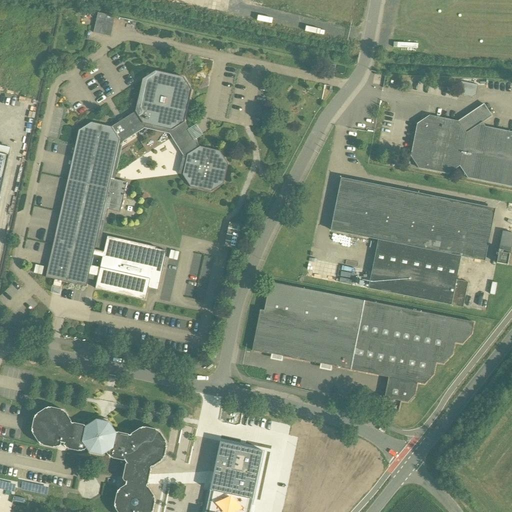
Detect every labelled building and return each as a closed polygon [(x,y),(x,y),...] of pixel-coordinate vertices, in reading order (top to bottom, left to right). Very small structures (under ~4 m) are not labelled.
[(116,17),(99,13),(95,28),(112,32),(116,17)] [(112,32),(95,28),(94,33),(111,37),(112,32)] [(92,123),(79,131),(55,239),(96,248),(103,218),(106,219),(109,209),(121,212),(127,182),(115,180),(117,170),(113,169),(120,140),(144,124),(172,130),(188,155),(183,175),(191,187),(211,192),(224,184),(229,164),(220,151),(200,147),(200,146),(200,147),(195,139),(196,138),(191,130),(190,131),(185,122),(192,90),(184,77),(156,71),(143,79),(136,112),(112,127),(92,123)] [(478,85),(461,81),(459,95),(472,97),(476,95),(478,85)] [(28,98),(25,113),(36,115),(39,100),(28,98)] [(459,121),(430,116),(418,124),(411,156),(419,168),(448,174),(460,166),(468,178),(511,187),(511,132),(486,127),(483,122),(493,116),(484,104),(465,117),(463,117),(459,119),(459,121)] [(0,197),(11,149),(0,146),(0,197)] [(494,220),(340,189),(331,230),(379,240),(462,256),(485,261),(494,220)] [(242,225),(230,223),(224,247),(236,249),(242,225)] [(511,246),(511,233),(503,232),(497,263),(508,265),(511,246)] [(96,248),(55,239),(47,277),(55,279),(54,287),(61,288),(63,281),(87,287),(90,275),(95,251),(96,248)] [(162,253),(107,240),(104,253),(95,251),(90,275),(98,277),(95,290),(143,301),(146,287),(154,289),(162,253)] [(462,256),(379,240),(369,289),(463,308),(468,282),(457,280),(462,256)] [(181,252),(171,250),(169,259),(178,261),(181,252)] [(47,268),(36,265),(34,274),(45,277),(47,268)] [(474,323),(270,283),(265,311),(360,329),(352,370),(389,378),(385,398),(408,403),(415,395),(418,383),(425,385),(434,375),(436,363),(444,364),(453,355),(455,343),(463,344),(472,334),(474,323)] [(265,311),(261,310),(253,351),(352,370),(360,329),(265,311)] [(132,435),(131,436),(129,435),(118,433),(116,433),(110,423),(103,421),(97,420),(87,427),(85,426),(74,423),(73,424),(72,422),(66,413),(64,411),(62,410),(51,408),(49,408),(47,409),(38,415),(36,416),(35,419),(33,429),(32,432),(33,434),(39,443),(41,445),(43,446),(54,448),(56,448),(59,447),(61,446),(62,443),(65,444),(65,447),(66,449),(69,450),(79,452),(80,451),(82,452),(84,450),(84,451),(87,449),(90,453),(103,456),(107,453),(109,456),(111,458),(113,458),(113,459),(124,461),(125,461),(127,464),(126,465),(123,479),(125,482),(126,482),(126,486),(120,490),(118,491),(117,494),(115,504),(115,507),(116,509),(117,511),(153,511),(155,502),(156,499),(155,497),(149,488),(147,487),(148,485),(152,469),(151,468),(153,467),(162,461),(164,460),(165,457),(167,447),(167,444),(166,442),(160,433),(159,431),(156,430),(146,428),(143,428),(141,429),(132,435)] [(250,511),(264,452),(221,442),(205,511),(250,511)]
